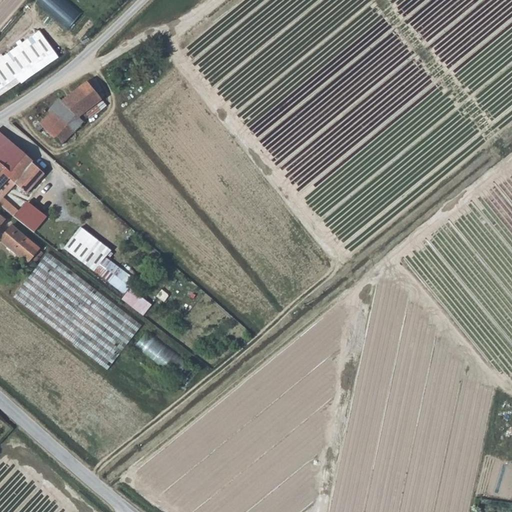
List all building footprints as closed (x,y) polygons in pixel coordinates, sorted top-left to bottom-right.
[(82,13),(66,0),(40,0),(36,6),(67,32),(82,13)] [(40,33),(0,60),(0,103),(60,60),(40,33)] [(87,80),(61,100),(77,117),(83,112),(101,98),(87,80)] [(61,143),(87,117),(83,112),(77,117),(61,100),(59,98),(49,108),(51,110),(39,122),(61,143)] [(0,158),(1,160),(11,170),(24,153),(0,131),(0,158)] [(32,161),(33,161),(24,153),(11,170),(1,160),(0,160),(0,185),(8,178),(25,193),(44,172),(32,161)] [(39,247),(11,224),(0,237),(0,240),(27,262),(39,247)] [(127,292),(138,278),(110,258),(115,250),(82,226),(66,249),(127,292)] [(14,297),(29,309),(66,266),(48,252),(35,269),(14,297)] [(141,324),(66,266),(29,309),(107,368),(141,324)] [(132,288),(124,299),(146,316),(155,305),(132,288)] [(149,330),(137,346),(180,377),(192,361),(149,330)]
